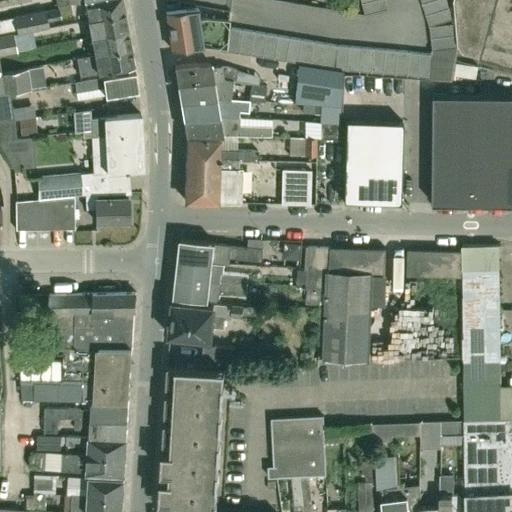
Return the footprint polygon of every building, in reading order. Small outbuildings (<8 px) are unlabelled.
[(94,0),(85,2),(88,19),(88,20),(124,12),(121,0),(94,0)] [(384,0),(370,0),(361,2),(364,14),(387,8),(384,0)] [(426,14),(449,7),(446,0),(429,0),(422,2),(426,14)] [(511,0),(453,0),(458,46),(464,52),(480,57),(479,58),(480,58),(511,66),(511,0)] [(60,7),(31,13),(0,19),(0,32),(16,29),(17,34),(50,28),(48,21),(62,18),(60,7)] [(449,7),(426,14),(429,25),(452,18),(449,7)] [(226,45),(228,21),(199,17),(197,9),(165,12),(171,49),(226,45)] [(124,12),(88,20),(91,37),(127,30),(124,12)] [(429,25),(431,37),(455,34),(453,22),(429,25)] [(238,53),(242,29),(230,27),(226,51),(238,53)] [(238,53),(250,55),(254,31),(242,29),(238,53)] [(127,30),(91,37),(94,54),(96,53),(130,47),(127,30)] [(250,55),(262,56),(265,33),(254,31),(250,55)] [(265,33),(262,56),(273,58),(277,35),(265,33)] [(0,53),(16,50),(12,34),(0,36),(0,53)] [(455,34),(431,37),(432,49),(456,46),(455,34)] [(273,58),(285,60),(289,37),(277,35),(273,58)] [(297,62),(301,39),(289,37),(285,60),(297,62)] [(297,62),(309,64),(313,41),(301,39),(297,62)] [(313,41),(309,64),(321,66),(325,42),(313,41)] [(333,68),(337,44),(325,42),(321,66),(333,68)] [(334,68),(346,70),(349,46),(337,44),(334,68)] [(346,70),(358,71),(361,47),(349,46),(346,70)] [(456,46),(432,49),(432,53),(430,77),(430,78),(451,79),(456,47),(456,46)] [(80,76),(98,72),(134,66),(130,47),(96,53),(94,54),(77,58),(80,76)] [(361,47),(358,71),(370,72),(372,48),(361,47)] [(370,72),(382,73),(384,49),(372,48),(370,72)] [(382,73),(394,74),(396,50),(384,49),(382,73)] [(394,74),(406,75),(408,51),(396,50),(394,74)] [(406,75),(418,76),(420,52),(408,51),(406,75)] [(420,52),(418,76),(430,77),(432,53),(420,52)] [(191,63),(174,65),(177,85),(223,78),(232,80),(235,70),(225,65),(210,67),(210,64),(191,63)] [(9,92),(31,88),(28,68),(0,74),(0,94),(9,93),(9,92)] [(137,90),(135,72),(75,82),(75,92),(83,91),(103,88),(105,95),(137,90)] [(52,85),(72,85),(72,73),(52,74),(52,85)] [(315,104),(321,104),(342,105),(342,76),(341,86),(333,84),(294,79),(300,85),(316,88),(315,104)] [(223,78),(177,85),(180,102),(216,97),(231,99),(232,81),(232,80),(223,78)] [(249,92),(249,100),(265,102),(265,86),(258,85),(257,93),(249,92)] [(286,91),(286,99),(307,100),(307,92),(295,91),(286,91)] [(0,121),(13,120),(9,93),(0,94),(0,121)] [(511,94),(433,94),(432,204),(511,204),(511,94)] [(216,97),(180,102),(183,120),(219,115),(237,117),(238,112),(248,112),(249,100),(231,99),(216,97)] [(21,119),(42,117),(41,104),(20,106),(21,119)] [(321,104),(321,122),(341,123),(342,105),(321,104)] [(141,132),(139,114),(90,117),(91,137),(130,133),(141,132)] [(219,115),(183,120),(185,133),(221,135),(272,136),(272,127),(239,126),(239,117),(237,117),(219,115)] [(21,135),(37,134),(36,118),(20,119),(21,135)] [(345,119),(343,200),(400,202),(403,124),(403,120),(345,119)] [(0,144),(16,143),(16,142),(13,120),(0,121),(0,144)] [(341,123),(321,122),(320,137),(340,137),(341,123)] [(130,133),(91,137),(92,154),(142,150),(141,132),(130,133)] [(186,137),(186,158),(238,160),(253,160),(259,160),(259,152),(238,151),(218,150),(219,138),(186,137)] [(317,138),(304,138),(290,137),(289,155),(304,156),(317,156),(317,138)] [(16,143),(0,144),(11,167),(15,173),(15,175),(23,174),(23,171),(21,141),(16,142),(16,143)] [(94,172),(80,173),(37,177),(38,199),(81,195),(81,194),(86,193),(97,193),(97,195),(98,194),(109,194),(108,180),(124,179),(123,171),(128,170),(128,169),(143,168),(142,150),(92,154),(94,172)] [(242,169),(237,169),(238,160),(186,158),(184,201),(241,203),(242,169)] [(281,203),(310,204),(311,171),(282,170),(281,203)] [(95,222),(127,221),(127,196),(98,197),(98,194),(97,195),(97,193),(86,193),(86,208),(95,208),(95,222)] [(62,228),(74,228),(73,197),(62,198),(62,228)] [(62,228),(62,198),(50,199),(50,228),(62,228)] [(50,199),(38,200),(39,229),(50,228),(50,199)] [(39,229),(38,200),(27,201),(28,229),(39,229)] [(27,201),(16,202),(15,202),(16,229),(28,229),(27,201)] [(180,238),(178,259),(212,262),(213,255),(262,260),(263,248),(214,242),(214,241),(180,238)] [(463,244),(463,249),(463,277),(464,401),(464,419),(501,418),(499,244),(463,244)] [(306,245),(305,268),(304,269),(308,269),(317,270),(317,245),(306,245)] [(317,270),(328,270),(330,246),(317,245),(317,270)] [(340,273),(340,246),(330,246),(328,270),(327,273),(340,273)] [(340,273),(351,273),(352,246),(340,246),(340,273)] [(351,273),(362,273),(363,246),(352,246),(351,273)] [(362,273),(373,273),(374,247),(363,246),(362,273)] [(384,273),(385,247),(374,247),(373,273),(384,273)] [(407,274),(418,275),(419,248),(408,248),(407,274)] [(418,275),(429,275),(430,248),(419,248),(418,275)] [(429,275),(440,276),(441,248),(430,248),(429,275)] [(440,276),(451,277),(452,249),(441,248),(440,276)] [(463,277),(463,249),(452,249),(451,277),(463,277)] [(178,259),(176,277),(210,281),(248,283),(248,274),(223,272),(224,264),(212,263),(212,262),(178,259)] [(315,287),(327,288),(327,273),(328,270),(317,270),(308,269),(306,286),(315,287)] [(351,273),(340,273),(327,273),(327,288),(326,307),(323,359),(366,360),(369,302),(383,303),(384,273),(373,273),(362,273),(351,273)] [(210,281),(176,277),(174,295),(214,300),(217,297),(217,294),(247,296),(248,283),(210,281)] [(313,307),(326,307),(327,288),(315,287),(313,307)] [(64,347),(74,347),(98,347),(132,348),(135,291),(49,293),(50,313),(50,319),(49,334),(49,347),(64,347)] [(171,325),(170,335),(212,340),(214,328),(223,328),(225,319),(231,319),(232,316),(247,317),(248,307),(216,304),(217,303),(174,298),(170,325),(171,325)] [(272,321),(273,306),(248,306),(247,320),(272,321)] [(202,362),(221,363),(235,364),(236,346),(203,344),(202,362)] [(96,381),(98,347),(74,347),(64,347),(62,381),(64,380),(96,381)] [(96,381),(95,401),(129,402),(132,348),(98,347),(96,381)] [(216,511),(217,499),(209,499),(210,485),(218,486),(219,471),(211,470),(212,456),(219,457),(220,442),(213,441),(214,428),(221,428),(222,413),(214,413),(215,399),(223,399),(225,369),(168,365),(167,384),(175,384),(174,394),(166,394),(165,412),(173,413),(172,423),(165,423),(164,441),(171,441),(171,452),(163,451),(162,470),(170,470),(169,480),(161,480),(160,498),(168,499),(167,511),(177,511),(216,511)] [(34,379),(34,399),(64,400),(64,380),(62,381),(34,379)] [(75,419),(109,420),(109,418),(128,419),(129,402),(95,401),(95,402),(91,401),(91,409),(45,407),(45,417),(58,418),(75,419)] [(326,474),(325,445),(324,426),(323,414),(271,417),(274,465),(268,465),(268,476),(291,475),(309,474),(326,474)] [(57,426),(58,418),(45,417),(44,426),(57,426)] [(465,511),(466,511),(481,511),(483,511),(511,509),(511,417),(501,418),(464,419),(464,511),(465,511)] [(127,437),(128,419),(109,418),(109,420),(75,419),(75,429),(89,429),(89,436),(127,437)] [(371,422),(371,433),(371,434),(378,434),(378,439),(392,438),(392,434),(420,433),(420,421),(392,423),(372,422),(371,422)] [(441,432),(440,421),(420,421),(420,433),(441,432)] [(344,434),(345,434),(371,433),(371,422),(343,424),(344,434)] [(344,443),(344,434),(343,424),(324,426),(325,445),(344,443)] [(37,434),(37,435),(37,448),(60,449),(61,435),(37,434)] [(89,445),(89,454),(125,455),(127,437),(89,436),(67,435),(67,445),(89,445)] [(31,469),(45,469),(46,452),(32,451),(31,469)] [(62,470),(86,472),(124,473),(125,455),(89,454),(63,453),(62,470)] [(394,456),(375,457),(376,488),(380,488),(395,486),(394,456)] [(362,476),(372,475),(373,475),(373,460),(362,460),(362,476)] [(55,474),(34,473),(35,490),(54,491),(55,474)] [(303,504),(303,505),(312,504),(309,474),(291,475),(294,505),(303,504)] [(89,486),(88,494),(123,495),(124,477),(77,475),(76,485),(89,486)] [(357,511),(373,511),(374,509),(372,481),(357,482),(357,511)] [(418,511),(418,507),(417,496),(420,496),(419,484),(395,486),(380,488),(382,504),(379,504),(380,511),(418,511)] [(36,510),(47,510),(47,493),(35,492),(36,510)] [(122,511),(123,495),(88,494),(73,493),(71,511),(122,511)] [(440,494),(439,504),(438,511),(452,511),(452,495),(440,494)]
